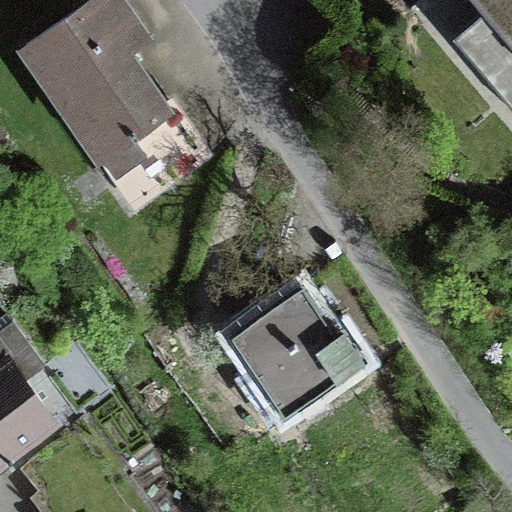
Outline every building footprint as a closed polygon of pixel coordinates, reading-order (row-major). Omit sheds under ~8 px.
[(87,0),(25,43),(100,151),(117,139),(152,189),(204,153),(168,101),(164,103),(125,48),(145,34),(121,0),(87,0)] [(511,0),(475,0),(483,10),(453,36),(511,106),(511,0)] [(302,282),(293,288),(271,255),(246,272),(251,280),(221,300),(237,325),(231,329),(261,374),(252,379),(270,406),(278,400),(284,409),(363,356),(343,327),(335,332),(302,282)] [(0,360),(28,340),(12,318),(0,327),(0,360)] [(45,363),(28,340),(0,360),(0,456),(54,417),(25,378),(45,363)] [(53,511),(58,511),(104,478),(128,460),(110,436),(102,442),(84,418),(28,460),(45,484),(38,490),(53,511)] [(146,484),(128,460),(104,478),(58,511),(128,511),(121,502),(146,484)]
